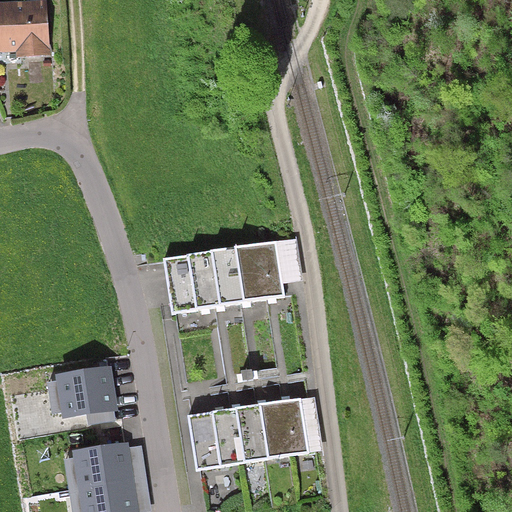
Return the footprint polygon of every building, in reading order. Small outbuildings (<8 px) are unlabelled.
[(47,0),(25,0),(0,1),(0,51),(18,51),(18,57),(51,55),(47,0)] [(297,238),(277,241),(283,283),(303,280),(297,238)] [(277,241),(163,258),(172,315),(286,298),(283,283),(277,241)] [(118,410),(112,366),(56,374),(56,381),(62,412),(62,419),(87,415),(114,411),(118,410)] [(52,413),(62,412),(56,381),(47,383),(52,413)] [(315,397),(302,399),(310,451),(323,449),(315,397)] [(302,398),(188,415),(196,471),(310,454),(310,451),(302,399),(302,398)] [(116,420),(114,411),(87,415),(88,424),(116,420)] [(128,441),(72,450),(74,457),(64,459),(69,490),(135,480),(130,448),(128,441)] [(142,446),(130,448),(135,480),(147,478),(142,446)] [(152,510),(147,478),(135,480),(139,511),(152,510)] [(139,511),(135,480),(69,490),(72,511),(139,511)]
